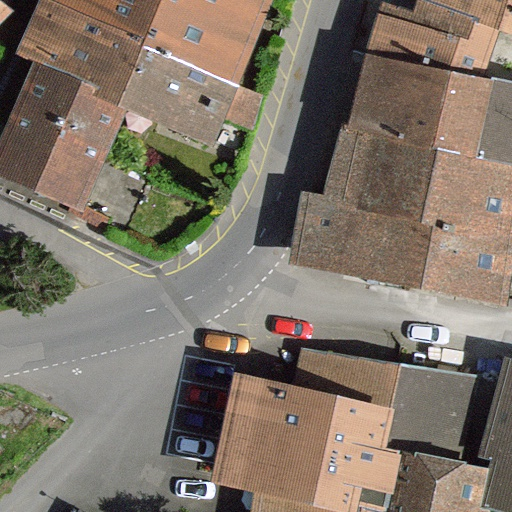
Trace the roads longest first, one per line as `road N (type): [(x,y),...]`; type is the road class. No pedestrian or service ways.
road 1 (unclassified): [(216,283),(252,250),(279,198),(338,0)]
road 2 (residential): [(216,283),(511,326)]
road 3 (unclassified): [(0,345),(169,309),(216,283)]
